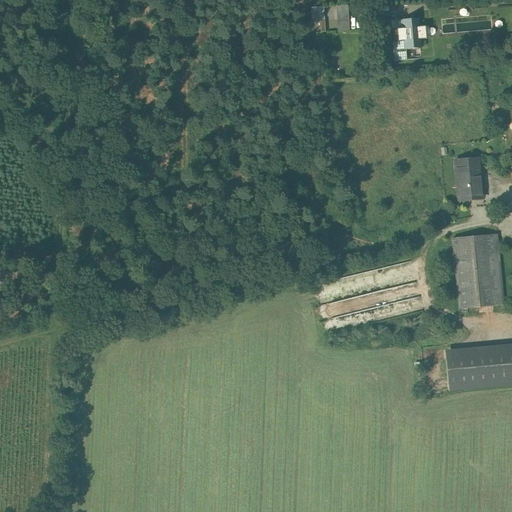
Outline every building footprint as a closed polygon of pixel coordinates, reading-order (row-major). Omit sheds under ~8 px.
[(348,5),(336,6),(337,31),(349,31),(348,5)] [(324,7),(310,7),(313,23),(320,23),(321,32),(325,32),(324,7)] [(419,18),(411,19),(409,17),(406,17),(404,20),(402,20),(403,29),(405,49),(406,49),(414,48),(421,48),(420,39),(419,27),(419,18)] [(477,158),(455,160),(459,201),(483,198),(480,174),(478,175),(477,158)] [(497,234),(452,239),(459,309),(504,304),(497,234)] [(372,308),(375,321),(401,315),(398,302),(372,308)] [(511,344),(445,351),(448,390),(511,384),(511,344)]
